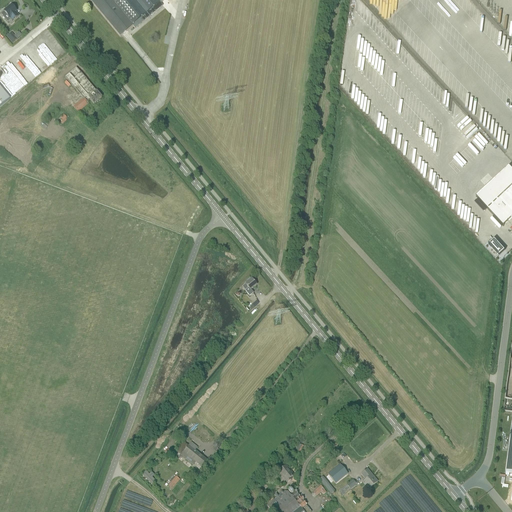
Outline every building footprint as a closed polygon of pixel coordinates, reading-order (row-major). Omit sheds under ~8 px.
[(133,26),(135,29),(163,6),(161,3),(164,0),(89,0),(120,37),(133,26)] [(14,10),(15,9),(11,5),(4,11),(9,18),(9,17),(12,21),(19,16),(14,10)] [(17,40),(12,33),(7,37),(12,44),(17,40)] [(35,76),(58,61),(45,40),(24,53),(23,51),(20,53),(35,76)] [(21,88),(33,81),(23,64),(19,66),(14,58),(5,63),(8,69),(8,68),(10,71),(15,79),(19,86),(20,85),(21,88)] [(76,68),(65,77),(83,98),(73,107),(78,113),(89,104),(87,102),(90,100),(93,104),(101,98),(101,97),(100,95),(99,95),(99,94),(98,92),(97,92),(81,74),(76,68)] [(41,85),(49,79),(47,77),(40,83),(41,85)] [(60,127),(68,119),(64,115),(55,123),(58,126),(58,125),(60,127)] [(511,214),(511,170),(509,167),(478,195),(503,223),(511,214)] [(498,257),(504,251),(493,239),(493,240),(489,237),(492,241),(488,245),(498,257)] [(251,290),(256,285),(251,279),(245,285),(242,288),(249,296),(253,293),(251,290)] [(254,307),(259,303),(254,298),(250,302),(254,307)] [(185,450),(181,455),(180,456),(193,466),(196,463),(201,467),(206,460),(188,446),(185,450)] [(348,474),(340,465),(328,475),(335,484),(348,474)] [(286,466),(282,470),(278,473),(287,484),(291,480),(290,478),(293,476),(288,471),(289,470),(286,466)] [(368,490),(373,485),(377,482),(367,470),(361,475),(365,480),(362,483),(368,490)] [(155,481),(146,472),(142,475),(151,485),(155,481)] [(180,480),(175,476),(166,487),(171,491),(180,480)] [(335,491),(323,477),(318,481),(331,495),(335,491)] [(353,480),(349,483),(346,485),(350,490),(357,485),(353,480)] [(315,491),(318,495),(321,493),(323,495),(326,493),(321,486),(315,491)] [(343,488),(339,492),(343,496),(349,490),(347,488),(345,490),(343,488)] [(293,489),(289,492),(286,495),(283,492),(282,491),(280,493),(281,494),(266,506),(271,511),(303,511),(301,509),(306,505),(293,489)]
